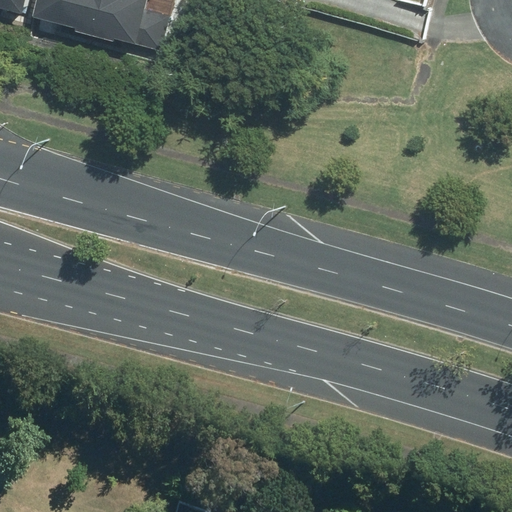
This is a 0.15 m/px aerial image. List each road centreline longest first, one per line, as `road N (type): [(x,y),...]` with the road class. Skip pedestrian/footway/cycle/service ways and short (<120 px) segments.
road 1 (primary): [(0,175),(511,324)]
road 2 (primary): [(511,410),(0,265)]
